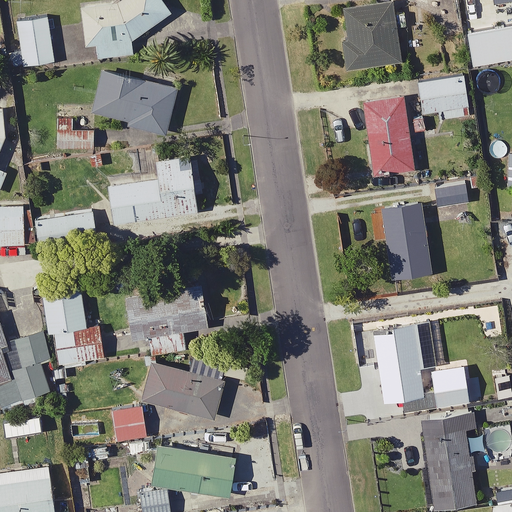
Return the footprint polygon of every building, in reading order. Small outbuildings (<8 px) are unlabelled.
[(166,10),(158,0),(105,0),(76,4),(81,41),(92,40),(94,55),(129,50),(127,36),(166,10)] [(396,57),(387,0),(372,0),(340,5),(345,37),(339,37),(343,65),(396,57)] [(51,58),(44,13),(14,17),(21,62),(51,58)] [(469,58),(485,56),(486,64),(504,61),(503,54),(501,33),(467,38),(469,58)] [(173,83),(97,67),(88,108),(124,116),(123,122),(163,131),(173,83)] [(465,112),(460,72),(414,78),(418,110),(435,108),(436,116),(465,112)] [(410,165),(398,93),(358,99),(370,172),(410,165)] [(93,126),(86,126),(85,113),(52,114),(53,129),(53,145),(93,144),(93,126)] [(511,149),(504,149),(503,183),(511,183),(511,149)] [(193,208),(185,153),(136,160),(139,176),(104,181),(110,220),(193,208)] [(465,199),(462,179),(431,184),(434,204),(465,199)] [(418,199),(375,205),(387,282),(430,275),(418,199)] [(0,203),(0,241),(20,241),(19,203),(0,203)] [(92,233),(89,208),(31,216),(35,240),(92,233)] [(128,329),(129,335),(145,332),(148,350),(182,345),(179,327),(203,323),(196,280),(122,292),(128,329)] [(49,328),(83,322),(76,283),(39,289),(45,329),(49,328)] [(419,390),(416,370),(414,357),(426,355),(421,317),(370,324),(380,396),(398,394),(400,407),(464,398),(459,364),(426,369),(429,388),(419,390)] [(83,322),(49,328),(49,330),(55,366),(83,361),(83,357),(100,354),(95,320),(83,322)] [(0,408),(26,400),(24,394),(46,387),(38,359),(45,356),(37,328),(2,339),(0,332),(0,408)] [(129,335),(128,329),(101,333),(105,357),(132,353),(129,335)] [(220,378),(147,358),(137,395),(210,415),(220,378)] [(141,432),(137,402),(107,405),(111,436),(141,432)] [(473,423),(471,409),(418,416),(430,504),(471,498),(461,425),(473,423)] [(510,454),(507,425),(483,428),(486,457),(510,454)] [(145,436),(126,439),(128,452),(147,449),(145,436)] [(231,454),(153,442),(147,480),(225,492),(231,454)] [(6,460),(7,466),(0,467),(0,511),(43,511),(51,511),(44,462),(18,465),(17,458),(6,460)] [(491,487),(493,504),(493,511),(509,511),(508,502),(511,501),(511,488),(511,485),(491,487)] [(198,490),(164,493),(164,486),(137,488),(139,511),(165,511),(166,511),(199,508),(198,490)]
